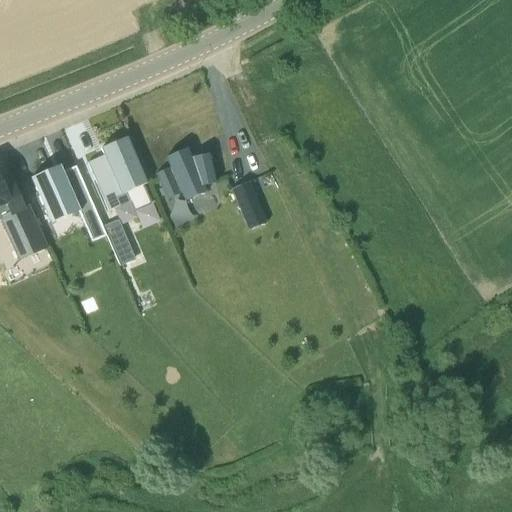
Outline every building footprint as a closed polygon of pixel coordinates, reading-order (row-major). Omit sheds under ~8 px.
[(87,164),(108,212),(130,202),(126,193),(146,184),(127,138),(100,150),(103,157),(87,164)] [(181,194),(185,202),(206,193),(203,187),(215,184),(209,155),(191,159),(187,149),(165,159),(170,169),(155,175),(167,201),(181,194)] [(78,214),(83,225),(96,219),(104,238),(106,237),(75,167),(63,173),(55,177),(52,171),(32,180),(32,179),(30,179),(51,225),(78,214)] [(5,218),(14,214),(2,189),(0,183),(0,219),(4,217),(5,218)] [(251,183),(233,190),(250,231),(268,224),(251,183)] [(2,189),(14,214),(23,210),(12,184),(2,189)] [(120,222),(105,229),(116,256),(132,249),(120,222)] [(143,296),(136,299),(139,307),(146,304),(143,296)]
